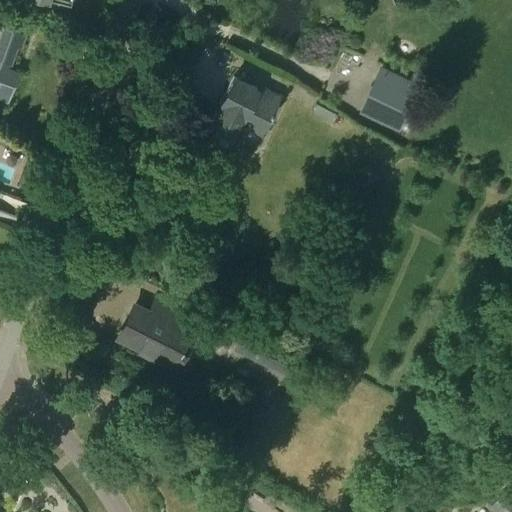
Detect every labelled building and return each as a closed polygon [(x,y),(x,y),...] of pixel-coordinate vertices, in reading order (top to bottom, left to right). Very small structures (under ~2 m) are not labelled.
[(24,34),(4,27),(0,36),(0,98),(7,101),(17,71),(8,68),(15,46),(19,47),(24,34)] [(419,82),(382,65),(360,112),(398,129),(419,82)] [(272,111),(278,99),(233,76),(206,129),(231,142),(244,117),(261,125),(267,113),(271,115),(273,111),(272,111)] [(162,319),(134,305),(118,336),(174,364),(195,321),(167,307),(162,319)] [(246,325),(237,343),(234,349),(285,374),(296,350),(246,325)] [(268,412),(253,398),(240,412),(254,426),(268,412)] [(511,511),(511,490),(505,484),(486,507),(491,511),(511,511)]
